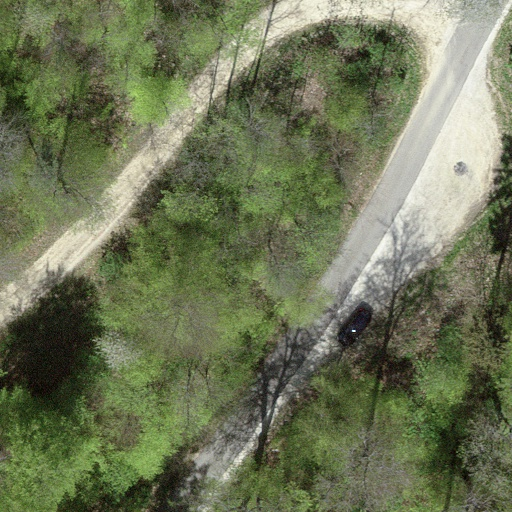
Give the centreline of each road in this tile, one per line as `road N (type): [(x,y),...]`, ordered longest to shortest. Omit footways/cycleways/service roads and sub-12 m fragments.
road 1 (track): [(458,60),(404,9),(327,5),(281,22),(192,80),(32,279),(0,301)]
road 2 (unclassified): [(488,0),(344,265),(190,511)]
